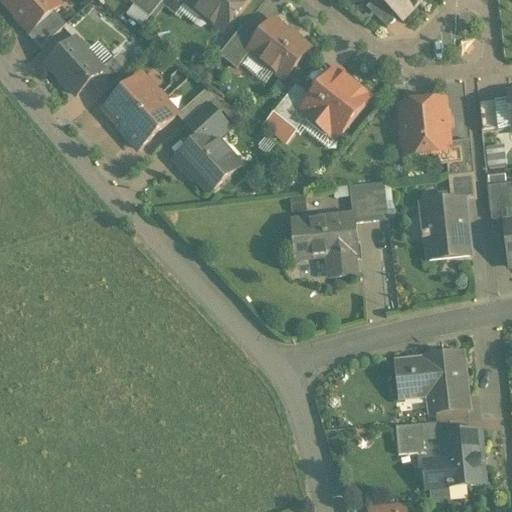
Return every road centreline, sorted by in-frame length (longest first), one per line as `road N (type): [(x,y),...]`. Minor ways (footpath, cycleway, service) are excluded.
road 1 (residential): [(285,369),(0,54)]
road 2 (residential): [(285,369),(354,344),(511,313)]
road 3 (residential): [(387,56),(412,76),(493,71),(487,0)]
road 4 (residential): [(328,511),(285,369)]
